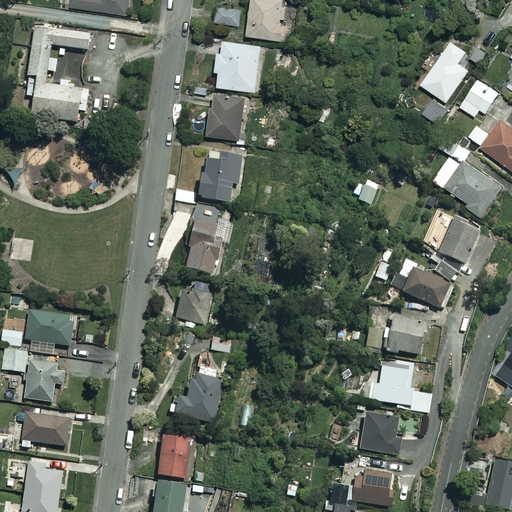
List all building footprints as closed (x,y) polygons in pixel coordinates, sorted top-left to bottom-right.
[(71,0),(70,8),(129,16),(131,0),(71,0)] [(290,36),(294,37),(299,3),(279,0),(250,0),(245,36),(289,43),(290,36)] [(241,14),(215,12),(214,25),(240,26),(241,14)] [(49,59),(50,53),(59,54),(60,47),(87,51),(89,35),(34,28),(25,96),(33,97),(30,116),(75,123),(77,111),(85,112),(88,91),(75,89),(76,83),(60,80),(59,87),(45,85),(47,72),(55,73),(56,61),(49,59)] [(262,47),(222,41),(220,54),(216,53),(213,72),(218,73),(216,87),(255,93),(262,47)] [(464,53),(449,42),(419,85),(446,103),(468,71),(457,64),(464,53)] [(497,93),(476,79),(458,107),(473,116),(478,109),(484,113),(497,93)] [(244,98),(213,93),(206,136),(237,141),(244,98)] [(450,109),(437,100),(426,116),(438,125),(450,109)] [(480,127),(466,145),(475,151),(478,147),(511,171),(511,129),(500,121),(490,134),(480,127)] [(449,155),(431,180),(443,188),(440,191),(452,199),(454,196),(466,204),(464,207),(479,217),(500,186),(463,162),(469,152),(444,135),(437,146),(449,155)] [(239,186),(243,157),(205,153),(203,175),(198,175),(195,200),(230,204),(232,185),(239,186)] [(378,186),(364,181),(356,201),(369,206),(378,186)] [(216,223),(192,217),(184,246),(189,247),(184,268),(211,276),(221,240),(212,238),(216,223)] [(478,231),(450,219),(440,243),(426,238),(421,250),(432,255),(429,262),(437,265),(434,274),(451,281),(458,265),(463,267),(478,231)] [(415,265),(404,260),(391,290),(437,309),(448,283),(414,269),(415,265)] [(191,281),(187,298),(179,296),(174,319),(203,326),(213,286),(191,281)] [(75,313),(30,307),(25,339),(32,340),(30,351),(52,353),(53,343),(71,345),(75,313)] [(387,331),(370,327),(364,351),(381,355),(382,351),(397,354),(398,352),(417,356),(424,324),(390,317),(387,331)] [(4,347),(19,349),(22,330),(3,328),(1,342),(5,342),(4,347)] [(359,328),(346,328),(347,344),(359,343),(359,328)] [(231,340),(212,339),(211,351),(231,352),(231,340)] [(19,349),(4,347),(1,371),(24,374),(27,352),(19,351),(19,349)] [(511,352),(495,377),(511,388),(511,352)] [(27,375),(22,375),(21,380),(26,380),(25,398),(52,401),(54,382),(62,383),(64,363),(29,359),(27,375)] [(372,384),(370,401),(409,407),(408,410),(426,413),(429,392),(409,389),(412,364),(380,360),(377,384),(372,384)] [(224,378),(192,372),(186,398),(178,396),(174,413),(213,423),(224,378)] [(383,417),(384,413),(371,410),(371,415),(364,414),(358,449),(396,456),(399,438),(393,437),(396,419),(383,417)] [(70,418),(25,412),(21,446),(30,447),(31,440),(66,445),(70,418)] [(157,474),(185,478),(191,435),(163,432),(157,474)] [(511,464),(492,461),(484,507),(489,508),(488,511),(498,511),(499,510),(510,511),(511,501),(511,464)] [(25,490),(59,495),(63,470),(45,467),(45,464),(29,462),(25,490)] [(24,465),(14,464),(13,476),(23,477),(24,465)] [(351,487),(338,485),(337,495),(345,496),(344,501),(388,507),(390,493),(387,492),(389,474),(362,471),(361,478),(352,477),(351,487)] [(187,511),(191,488),(185,487),(185,483),(157,479),(151,511),(187,511)] [(56,511),(59,495),(25,490),(21,511),(56,511)] [(332,511),(347,511),(348,510),(354,511),(354,506),(325,502),(324,509),(332,511)]
